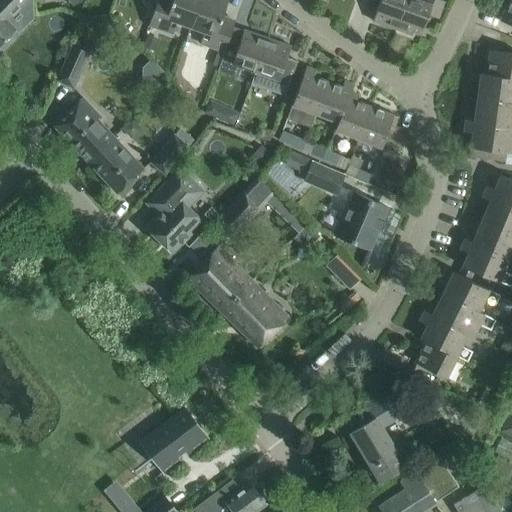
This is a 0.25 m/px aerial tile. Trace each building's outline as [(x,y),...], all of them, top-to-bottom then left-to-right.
[(25,0),(0,0),(0,44),(16,29),(6,19),(25,0)] [(139,17),(150,21),(157,1),(152,0),(145,0),(145,2),(143,2),(139,17)] [(177,22),(190,27),(199,0),(157,0),(157,1),(150,21),(148,25),(173,33),(177,22)] [(199,0),(190,27),(204,32),(200,43),(224,51),(226,45),(232,27),(234,21),(221,17),(227,0),(199,0)] [(379,0),(372,21),(374,21),(375,18),(381,21),(381,24),(396,29),(406,0),(379,0)] [(443,1),(440,0),(406,0),(396,29),(410,34),(412,32),(423,36),(426,29),(423,27),(427,14),(437,18),(443,1)] [(511,0),(507,0),(500,21),(511,25),(511,0)] [(243,30),(232,27),(226,45),(224,51),(217,71),(236,78),(240,67),(255,72),(267,38),(252,33),(250,35),(244,33),(245,30),(243,30)] [(255,72),(251,83),(285,95),(297,61),(286,58),(290,46),(288,45),(287,48),(281,46),(281,43),(267,38),(255,72)] [(88,52),(72,45),(56,80),(73,88),(88,52)] [(505,160),(506,152),(511,152),(511,141),(510,141),(511,128),(511,53),(499,51),(500,47),(490,45),(486,74),(480,73),(469,155),(505,160)] [(315,70),(306,67),(291,105),(315,114),(327,82),(312,76),(315,70)] [(327,82),(315,114),(337,122),(338,122),(349,92),(352,85),(343,81),(341,87),(327,82)] [(357,95),(349,92),(338,122),(337,122),(334,129),(357,138),(370,106),(355,101),(357,95)] [(52,124),(87,162),(113,137),(96,119),(99,116),(81,97),(52,124)] [(209,100),(203,113),(232,126),(238,113),(209,100)] [(397,117),(370,106),(357,138),(381,147),(390,124),(394,126),(397,117)] [(300,151),(305,140),(295,136),(300,123),(287,118),(277,141),(300,151)] [(188,146),(187,146),(193,139),(180,127),(150,162),(164,174),(188,146)] [(271,131),(261,127),(257,137),(267,140),(271,131)] [(87,162),(116,193),(143,169),(113,137),(87,162)] [(327,150),(305,140),(300,151),(322,160),(327,150)] [(345,170),(348,164),(350,159),(327,150),(322,160),(345,170)] [(312,160),(303,180),(334,194),(343,174),(312,160)] [(345,170),(344,173),(367,183),(371,174),(348,164),(345,170)] [(146,203),(157,214),(145,227),(172,253),(191,232),(189,231),(200,219),(189,209),(204,192),(179,168),(146,203)] [(511,180),(500,175),(493,191),(499,194),(493,208),(487,206),(475,235),(481,238),(474,254),(468,251),(462,266),(510,286),(511,280),(511,275),(503,271),(511,248),(511,180)] [(271,189),(258,176),(219,215),(218,217),(235,234),(259,209),(255,205),(271,189)] [(352,192),(333,234),(369,250),(387,207),(352,192)] [(211,207),(204,214),(212,222),(218,217),(219,215),(211,207)] [(307,223),(293,238),(301,246),(312,246),(321,237),(307,223)] [(186,278),(220,311),(251,280),(217,246),(186,278)] [(336,256),(327,262),(344,286),(353,280),(336,256)] [(494,304),(499,294),(453,271),(445,286),(451,289),(433,326),(427,323),(420,338),(425,341),(414,362),(445,377),(456,355),(466,361),(471,351),(460,345),(465,334),(471,336),(477,324),(489,330),(494,320),(477,311),(483,299),(494,304)] [(251,280),(220,311),(257,347),(288,317),(251,280)] [(484,395),(479,404),(496,412),(501,402),(484,395)] [(378,428),(397,417),(385,396),(365,408),(372,420),(350,433),(379,480),(404,465),(388,439),(386,441),(378,428)] [(206,438),(184,409),(140,441),(163,471),(178,459),(176,456),(183,451),(185,453),(206,438)] [(419,511),(458,486),(439,456),(401,481),(405,487),(378,506),(382,511),(419,511)] [(254,511),(265,504),(249,483),(217,507),(219,511),(217,511),(254,511)] [(503,511),(484,484),(453,505),(457,511),(503,511)] [(176,511),(163,497),(145,511),(176,511)]
